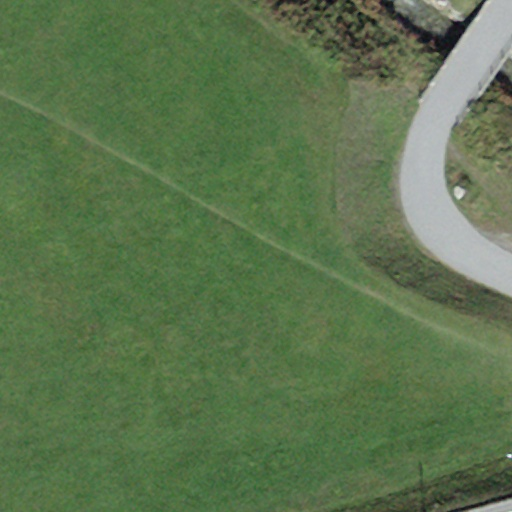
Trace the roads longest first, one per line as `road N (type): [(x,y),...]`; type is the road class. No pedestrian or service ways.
road 1 (track): [(511,274),(459,249),(435,224),(422,169),(437,112)]
road 2 (track): [(511,5),(437,112)]
